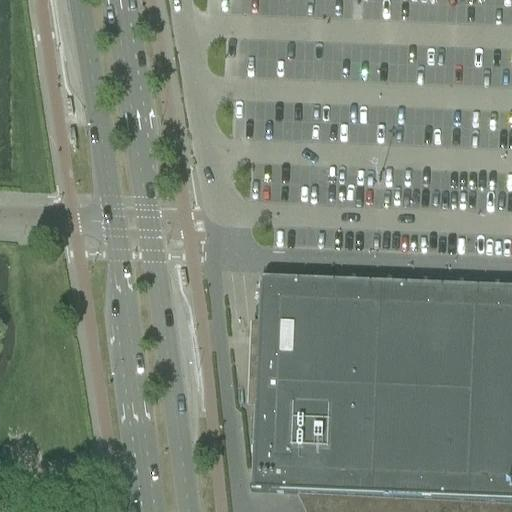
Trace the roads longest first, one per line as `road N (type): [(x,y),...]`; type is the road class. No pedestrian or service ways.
road 1 (secondary): [(186,511),(116,0)]
road 2 (secondary): [(113,222),(152,511)]
road 3 (secondary): [(78,0),(113,222)]
